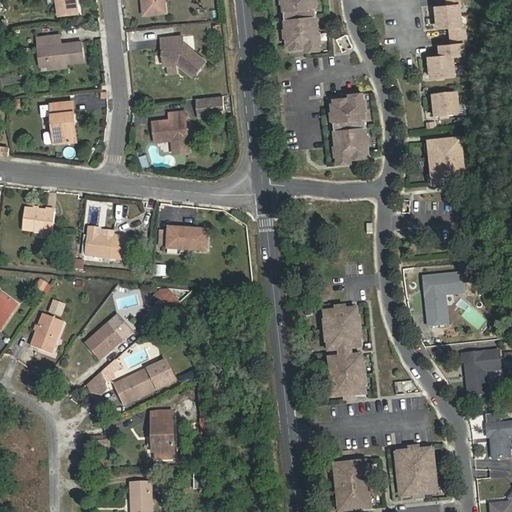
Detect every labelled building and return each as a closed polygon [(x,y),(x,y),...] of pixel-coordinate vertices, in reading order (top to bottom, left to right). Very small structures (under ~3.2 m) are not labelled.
[(57,0),(59,15),(78,13),(76,0),(57,0)] [(141,0),(143,15),(166,13),(164,0),(141,0)] [(310,0),(281,0),(283,7),(280,7),(282,34),(285,34),(286,41),(283,41),(284,50),(302,48),(303,55),(316,54),(315,46),(312,46),(312,37),(314,37),(312,10),(309,10),(309,3),(311,3),(310,0)] [(461,0),(458,0),(447,1),(448,11),(460,9),(460,10),(462,10),(461,0)] [(448,11),(436,12),(438,32),(450,31),(462,30),(462,29),(461,21),(461,18),(460,9),(448,11)] [(462,30),(450,31),(451,40),(465,39),(464,29),(462,29),(462,30)] [(46,47),(48,66),(66,64),(83,62),(81,42),(61,45),(60,36),(37,38),(38,48),(46,47)] [(162,47),(164,47),(165,50),(162,50),(164,65),(177,64),(194,76),(205,61),(183,46),(182,37),(161,39),(162,47)] [(465,39),(451,40),(452,50),(464,48),(464,49),(466,49),(465,39)] [(46,47),(38,48),(40,66),(48,66),(46,47)] [(452,50),(440,51),(441,61),(429,62),(431,82),(455,80),(455,79),(453,69),(453,60),(457,60),(465,59),(465,57),(464,49),(464,48),(452,50)] [(222,96),(197,98),(199,112),(209,111),(209,115),(224,113),(222,96)] [(334,168),(347,166),(347,163),(346,159),(362,158),(365,158),(364,149),(361,149),(361,142),(363,142),(361,115),(358,115),(357,106),(360,106),(359,98),(346,99),(346,103),(347,106),(331,108),(328,108),(329,117),(332,117),(332,123),(330,124),(332,151),(335,151),(336,160),(333,160),(334,168)] [(456,99),(433,102),(434,122),(458,120),(458,119),(456,100),(456,99)] [(40,105),(41,115),(51,114),(53,130),(54,142),(55,144),(77,141),(74,111),(67,111),(66,103),(50,104),(40,105)] [(155,142),(172,140),(188,138),(185,111),(168,113),(169,120),(153,122),(155,142)] [(45,131),(43,133),(44,141),(46,143),(54,142),(53,130),(45,131)] [(463,137),(429,141),(434,188),(468,184),(463,137)] [(146,154),(138,157),(143,167),(150,164),(146,154)] [(51,234),(53,211),(25,208),(23,229),(34,230),(34,232),(51,234)] [(209,230),(169,228),(167,249),(207,251),(209,230)] [(99,237),(87,236),(86,256),(110,258),(112,238),(99,237)] [(84,270),(85,260),(75,259),(75,269),(84,270)] [(458,279),(419,282),(419,288),(422,288),(422,293),(420,296),(422,323),(442,322),(440,300),(459,299),(458,279)] [(49,293),(52,284),(40,280),(37,289),(49,293)] [(166,286),(154,297),(167,311),(179,300),(166,286)] [(1,294),(0,295),(0,330),(18,306),(1,294)] [(65,307),(54,303),(51,312),(62,316),(65,307)] [(323,347),(324,355),(335,354),(346,353),(357,352),(356,344),(356,341),(353,342),(351,323),(354,323),(353,321),(353,313),(342,314),(331,315),(320,316),(321,324),(321,326),(323,326),(325,345),(323,345),(323,347)] [(43,316),(32,346),(53,353),(64,324),(43,316)] [(422,323),(422,331),(442,329),(442,322),(422,323)] [(107,325),(86,344),(101,360),(122,341),(107,325)] [(346,353),(335,354),(335,356),(335,361),(347,360),(346,355),(346,353)] [(495,355),(458,358),(459,367),(460,367),(462,381),(464,381),(465,385),(462,387),(464,400),(483,398),(481,376),(497,374),(495,355)] [(335,361),(325,363),(326,370),(326,373),(328,372),(330,391),(328,391),(328,393),(329,401),(339,400),(351,399),(361,398),(360,390),(360,388),(358,388),(356,370),(358,369),(358,367),(357,359),(347,360),(335,361)] [(117,360),(101,371),(107,380),(123,369),(117,360)] [(124,406),(157,390),(147,370),(114,385),(124,406)] [(106,384),(101,374),(86,387),(90,394),(97,396),(107,391),(104,387),(104,386),(105,385),(105,384),(106,384)] [(157,413),(151,416),(151,420),(152,437),(155,437),(156,452),(156,460),(174,459),(173,413),(157,413)] [(510,426),(481,429),(482,442),(487,441),(487,445),(485,445),(487,464),(505,462),(503,440),(511,439),(510,426)] [(393,456),(394,464),(395,467),(396,467),(397,475),(397,481),(398,489),(397,489),(398,499),(398,501),(431,497),(431,496),(430,486),(428,486),(428,478),(427,472),(426,464),(427,464),(427,461),(426,453),(393,456)] [(369,459),(333,462),(338,511),(351,511),(375,510),(369,459)] [(131,483),(132,509),(132,511),(151,511),(150,482),(131,483)] [(511,484),(506,490),(508,491),(501,501),(504,503),(502,505),(483,508),(483,511),(506,511),(506,508),(508,506),(511,509),(511,484)]
